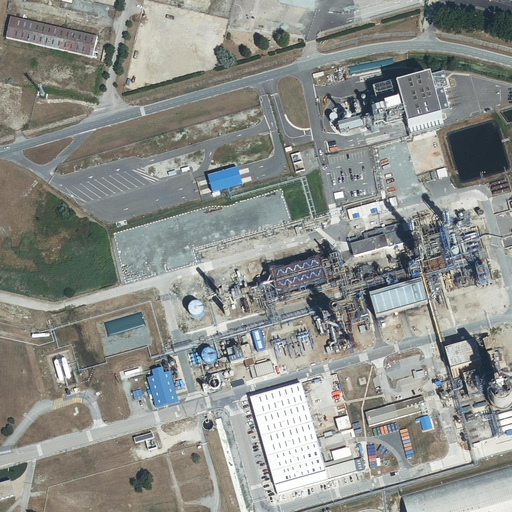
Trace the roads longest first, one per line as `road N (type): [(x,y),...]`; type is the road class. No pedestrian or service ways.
road 1 (unclassified): [(511,62),(443,47),(376,49),(105,119)]
road 2 (unclassified): [(105,119),(132,0)]
